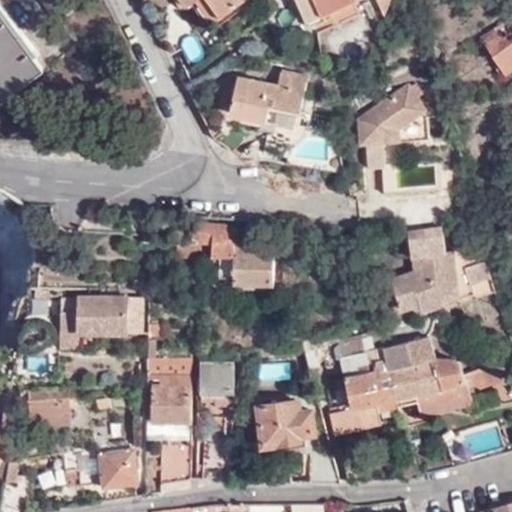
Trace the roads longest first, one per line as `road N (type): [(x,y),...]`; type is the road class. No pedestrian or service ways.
road 1 (residential): [(511,466),(413,491),(218,496),(98,511)]
road 2 (residential): [(215,187),(0,171)]
road 3 (residential): [(124,0),(215,187)]
road 4 (residential): [(339,196),(215,187)]
